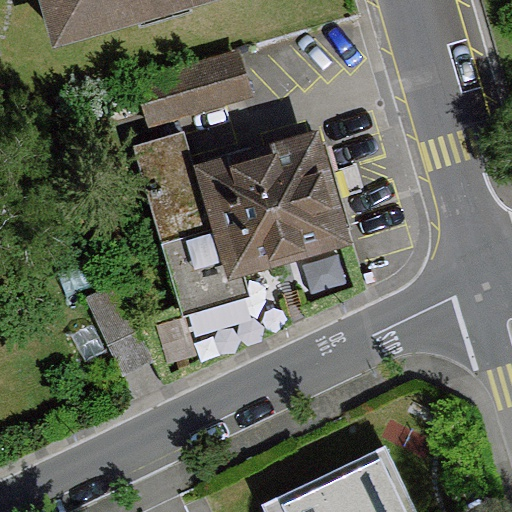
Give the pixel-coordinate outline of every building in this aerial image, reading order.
[(42,0),(54,41),(191,0),(42,0)] [(236,52),(134,79),(146,124),(179,115),(248,96),(236,52)] [(183,131),(134,146),(183,312),(250,292),(243,267),(348,236),(317,129),(193,166),(183,131)] [(115,284),(83,299),(121,380),(153,365),(115,284)] [(410,511),(384,455),(263,510),(264,511),(410,511)]
